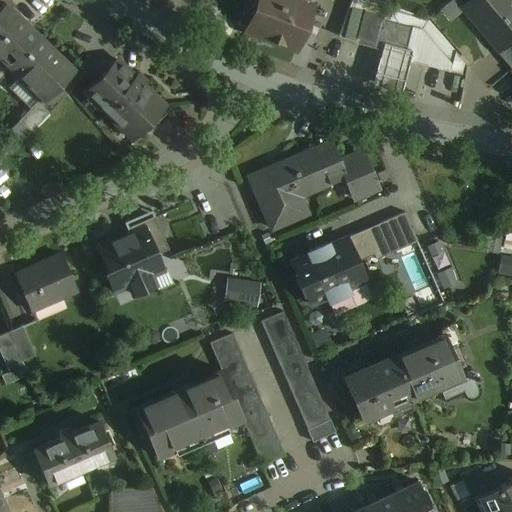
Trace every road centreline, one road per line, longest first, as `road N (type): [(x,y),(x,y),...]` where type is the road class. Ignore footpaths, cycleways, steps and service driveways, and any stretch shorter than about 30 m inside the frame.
road 1 (residential): [(252,76),(227,125),(203,146),(0,239)]
road 2 (residential): [(511,145),(383,120),(252,76)]
